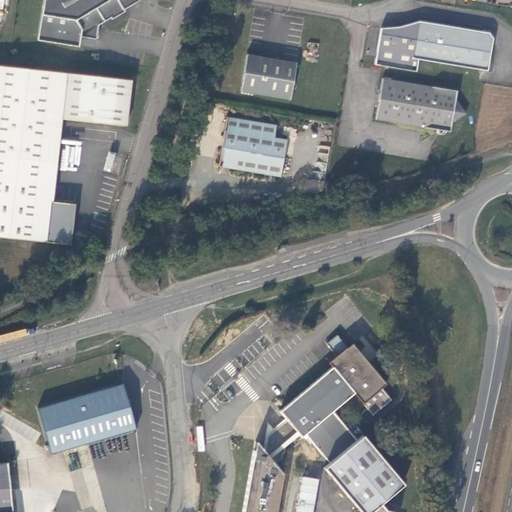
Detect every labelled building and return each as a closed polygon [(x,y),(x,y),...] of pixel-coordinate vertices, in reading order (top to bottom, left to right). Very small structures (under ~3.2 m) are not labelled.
[(124,10),(140,0),(139,0),(43,0),(37,40),(79,46),(80,36),(96,39),(98,25),(111,17),(112,19),(125,11),(124,10)] [(493,38),(489,33),(419,21),(400,26),(399,31),(381,28),(375,64),(416,72),(418,59),(487,71),(493,38)] [(240,91),(290,100),(296,62),(247,54),(240,91)] [(0,235),(70,244),(75,203),(52,201),(62,118),(126,125),(131,80),(0,65),(0,235)] [(466,113),(456,99),(457,90),(382,78),(375,119),(438,130),(442,135),(446,131),(450,132),(451,123),(466,113)] [(276,125),(226,116),(218,165),(280,176),(287,139),(274,137),(276,125)] [(321,192),(320,182),(310,182),(310,192),(321,192)] [(326,344),(338,357),(348,348),(337,335),(326,344)] [(285,419),(287,420),(296,431),(297,430),(302,436),(306,433),(330,461),(324,466),(361,511),(368,511),(381,502),(390,494),(402,484),(361,435),(356,439),(332,410),(354,392),(372,415),(384,405),(391,400),(379,386),(382,383),(367,364),(357,352),(357,353),(351,346),(348,349),(348,348),(338,357),(329,364),(332,366),(279,411),(285,419)] [(50,453),(62,450),(68,469),(81,465),(82,468),(94,465),(87,443),(135,429),(122,383),(37,408),(50,453)] [(267,423),(263,449),(265,452),(267,436),(287,420),(285,419),(273,429),(267,423)] [(296,431),(287,420),(267,436),(265,452),(273,462),(283,453),(285,440),(296,431)] [(273,462),(265,452),(263,449),(254,439),(241,511),(274,511),(281,471),(273,462)] [(0,461),(0,511),(12,511),(7,461),(0,461)] [(294,511),(313,511),(318,478),(301,476),(294,511)] [(405,487),(402,484),(390,494),(393,497),(405,487)] [(389,510),(381,502),(368,511),(397,511),(389,510)]
